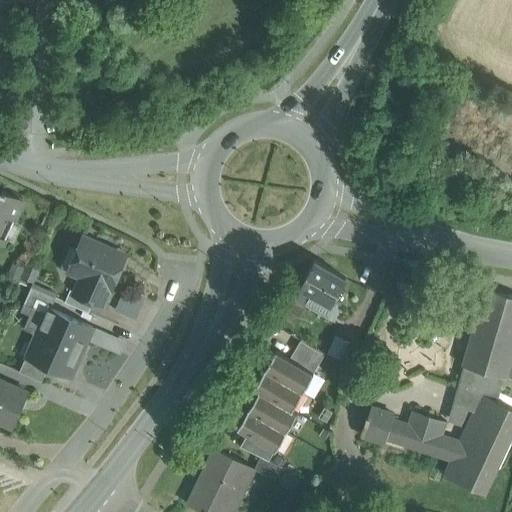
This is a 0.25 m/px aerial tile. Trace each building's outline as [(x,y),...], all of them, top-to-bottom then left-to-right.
[(22,201),(0,190),(0,231),(8,214),(15,217),(22,201)] [(124,255),(84,237),(79,250),(82,257),(75,273),(83,276),(76,291),(75,292),(94,300),(103,304),(124,255)] [(347,278),(315,259),(299,286),(331,304),(334,299),(340,303),(347,292),(341,288),(347,278)] [(56,297),(32,286),(24,303),(47,313),(49,307),(51,308),(56,297)] [(468,408),(475,410),(461,440),(455,437),(455,438),(442,434),(447,420),(413,409),(407,429),(391,423),(394,413),(371,405),(368,415),(367,414),(365,422),(366,423),(362,434),(385,441),(387,436),(453,458),(445,474),(484,492),(511,432),(511,406),(497,399),(504,376),(507,377),(509,372),(511,361),(511,294),(485,287),(484,288),(486,288),(465,362),(463,362),(462,363),(466,364),(460,386),(479,391),(474,409),(467,407),(468,408)] [(94,300),(75,292),(76,291),(71,289),(65,301),(89,312),(94,300)] [(119,307),(139,316),(147,298),(127,290),(119,307)] [(29,354),(28,356),(48,365),(71,376),(72,374),(67,371),(78,346),(83,349),(93,326),(51,308),(49,307),(47,313),(29,354)] [(325,354),(301,340),(290,358),(314,372),(325,354)] [(276,350),(254,388),(259,391),(237,427),(248,433),(275,449),(297,412),(292,409),(314,372),(290,358),(276,350)] [(48,365),(28,356),(29,354),(27,354),(20,370),(42,380),(48,365)] [(28,392),(0,378),(0,420),(13,426),(28,392)] [(460,386),(451,419),(462,422),(468,408),(467,407),(474,409),(479,391),(460,386)] [(451,419),(447,420),(442,434),(455,438),(455,437),(461,440),(475,410),(468,408),(462,422),(451,419)] [(275,449),(248,433),(240,446),(261,456),(269,460),(275,449)] [(255,467),(214,448),(187,503),(204,511),(203,511),(207,511),(208,511),(209,511),(234,511),(239,502),(254,468),(255,467)] [(269,460),(261,456),(255,467),(254,468),(274,478),(280,465),(269,460)]
